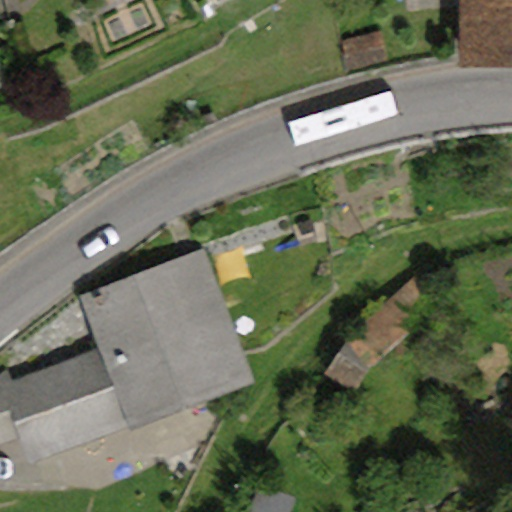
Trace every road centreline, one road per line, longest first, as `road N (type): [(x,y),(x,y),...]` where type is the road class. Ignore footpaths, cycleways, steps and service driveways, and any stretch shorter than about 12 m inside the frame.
road 1 (tertiary): [(0,313),(109,227),(173,186),(246,154),(442,103),(511,98)]
road 2 (track): [(125,457),(0,488)]
